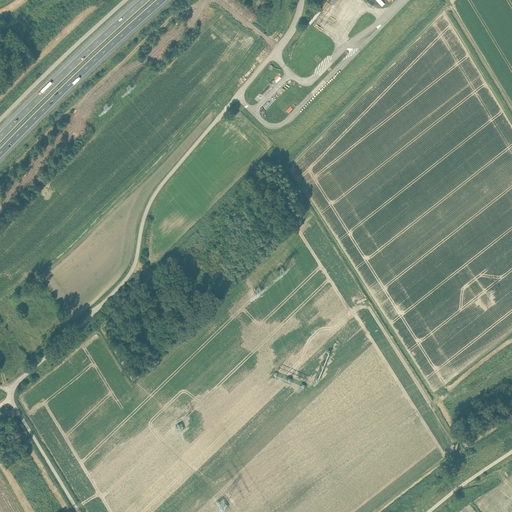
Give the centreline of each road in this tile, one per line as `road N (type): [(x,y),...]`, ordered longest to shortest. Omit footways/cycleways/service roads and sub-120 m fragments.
road 1 (unclassified): [(78,511),(10,395),(127,277),(154,196),(290,32),(301,0)]
road 2 (motorway): [(0,153),(161,0)]
road 3 (motorway): [(144,0),(0,136)]
road 4 (unclassified): [(126,0),(0,119)]
